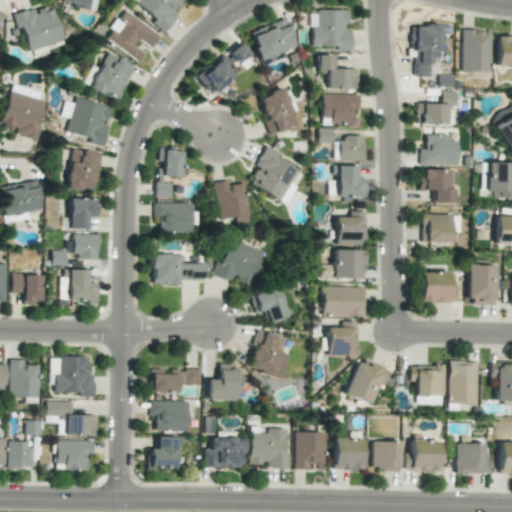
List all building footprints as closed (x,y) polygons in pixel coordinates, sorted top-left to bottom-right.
[(54,0),(54,2),(92,9),(93,0),(54,0)] [(127,0),(161,30),(175,16),(171,12),(181,0),(127,0)] [(26,51),(59,41),(48,6),(32,11),(31,8),(10,14),(14,29),(18,28),(26,51)] [(345,10),(314,9),(314,27),(309,27),(308,46),(332,46),(332,50),(348,50),(348,29),(344,29),(345,10)] [(101,37),(136,63),(145,51),(157,36),(122,10),(101,37)] [(293,46),(283,19),(247,32),(259,66),(282,58),(280,51),(293,46)] [(411,76),(427,76),(427,57),(437,58),(438,26),(407,25),(406,56),(411,56),(411,76)] [(487,72),(488,31),(459,30),(458,71),(487,72)] [(492,67),(511,67),(511,36),(493,36),(492,67)] [(233,76),(225,66),(233,60),(235,63),(247,54),(238,43),(223,54),(195,76),(209,94),(233,76)] [(329,55),(314,55),(314,70),(323,70),(323,89),(352,89),(352,68),(329,68),(329,55)] [(41,100),(36,99),(38,92),(8,84),(0,115),(0,126),(12,130),(11,134),(34,140),(37,126),(35,125),(41,100)] [(266,135),(293,126),(281,88),(255,97),(263,120),(261,121),(266,135)] [(443,124),(443,108),(452,108),(452,91),(438,91),(438,103),(413,103),(412,124),(443,124)] [(318,124),(350,125),(350,109),(356,110),(356,94),(318,94),(318,124)] [(63,133),(85,138),(84,143),(100,147),(105,125),(103,124),(107,106),(72,97),(63,133)] [(454,141),(445,140),(445,135),(422,134),(422,149),(416,149),(416,164),(454,165),(454,141)] [(360,137),(334,137),(334,161),(361,160),(360,137)] [(246,183),(282,204),(295,184),(294,183),(297,178),(292,175),(295,170),(274,157),(276,153),(263,145),(252,164),(256,167),(246,183)] [(167,198),(167,182),(160,182),(160,177),(178,177),(179,148),(155,147),(155,161),(154,161),(154,198),(167,198)] [(64,188),(92,191),(96,152),(67,149),(64,188)] [(511,163),(484,162),(483,191),(490,191),(490,197),(511,197),(511,163)] [(363,178),(355,178),(355,166),(334,165),(334,181),(325,181),(325,196),(362,197),(363,178)] [(446,169),(416,169),(416,190),(430,191),(430,203),(449,204),(450,189),(445,189),(446,169)] [(240,182),(225,185),(224,180),(209,182),(216,220),(231,217),(232,223),(247,221),(240,182)] [(86,229),(87,217),(95,217),(96,199),(66,198),(65,229),(86,229)] [(150,218),(156,217),(156,233),(187,233),(187,202),(150,203),(150,218)] [(332,244),(360,245),(361,211),(346,211),(346,217),(333,217),(332,244)] [(456,215),(418,214),(417,242),(448,242),(449,232),(456,232),(456,215)] [(511,242),(511,215),(493,215),(492,242),(511,242)] [(69,258),(95,258),(95,234),(69,234),(69,258)] [(208,274),(247,287),(260,250),(226,239),(218,263),(213,261),(208,274)] [(361,250),(330,249),(329,273),(319,272),(318,278),(360,279),(361,250)] [(199,280),(199,263),(180,263),(180,254),(148,254),(148,284),(174,284),(174,280),(199,280)] [(463,303),(490,303),(491,265),(463,265),(463,303)] [(94,282),(86,282),(86,270),(65,269),(65,301),(94,302),(94,282)] [(416,302),(452,303),(452,286),(446,286),(446,272),(417,271),(416,302)] [(38,275),(8,274),(7,293),(19,293),(19,302),(38,303),(38,275)] [(246,295),(252,313),(262,309),(266,321),(285,315),(275,286),(246,295)] [(361,286),(318,287),(318,316),(361,316),(361,286)] [(324,356),(354,355),(353,321),(337,321),(338,327),(323,327),(324,356)] [(282,338),(253,330),(249,344),(252,345),(245,369),(279,379),(286,355),(277,352),(282,338)] [(47,357),(48,393),(76,392),(76,397),(91,397),(90,375),(86,375),(85,356),(47,357)] [(341,393),(366,404),(374,384),(380,386),(386,370),(356,357),(341,393)] [(5,396),(35,397),(35,365),(20,365),(21,360),(5,359),(5,396)] [(444,403),(473,404),(473,361),(444,361),(444,403)] [(236,368),(228,368),(228,364),(215,363),(215,379),(204,379),(203,400),(235,401),(236,368)] [(486,377),(492,377),(491,401),(511,401),(511,363),(486,363),(486,377)] [(412,404),(439,405),(440,366),(406,365),(405,382),(412,382),(412,404)] [(196,384),(196,371),(160,370),(160,369),(148,369),(147,392),(174,393),(174,384),(196,384)] [(146,416),(152,416),(151,430),(183,431),(184,401),(147,400),(146,416)] [(68,401),(42,401),(42,423),(55,423),(55,435),(92,436),(93,415),(68,415),(68,401)] [(246,433),(245,464),(263,464),(263,468),(284,468),(285,428),(263,428),(263,433),(246,433)] [(290,470),(312,470),(312,465),(321,465),(321,432),(291,431),(290,470)] [(173,469),(173,446),(178,446),(178,437),(154,436),(153,449),(144,449),(143,468),(173,469)] [(200,467),(240,467),(240,437),(207,437),(207,448),(200,448),(200,467)] [(329,469),(357,470),(358,438),(330,438),(329,469)] [(84,453),(89,454),(90,440),(52,440),(52,470),(83,470),(84,453)] [(435,471),(436,441),(407,440),(406,453),(400,453),(400,470),(435,471)] [(28,442),(4,441),(4,467),(27,467),(28,442)] [(368,441),(367,471),(395,471),(396,442),(368,441)] [(511,475),(511,442),(495,443),(496,476),(511,475)] [(485,453),(479,453),(479,443),(451,443),(452,474),(485,473),(485,453)]
